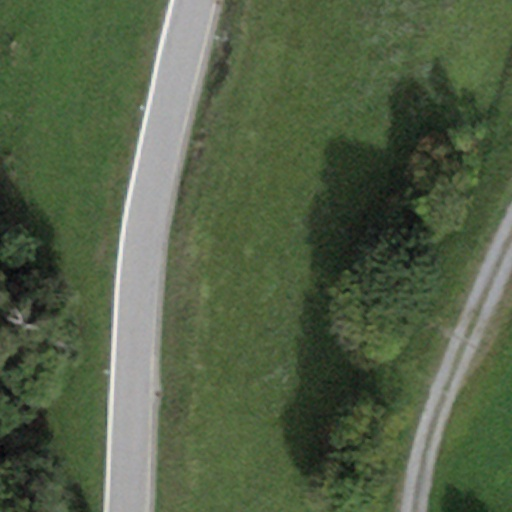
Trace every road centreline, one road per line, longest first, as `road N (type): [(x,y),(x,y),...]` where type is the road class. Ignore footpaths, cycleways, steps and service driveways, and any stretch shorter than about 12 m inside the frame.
road 1 (unclassified): [(127,511),(130,384),(158,151),(201,0)]
road 2 (track): [(414,511),(443,396),(511,268)]
